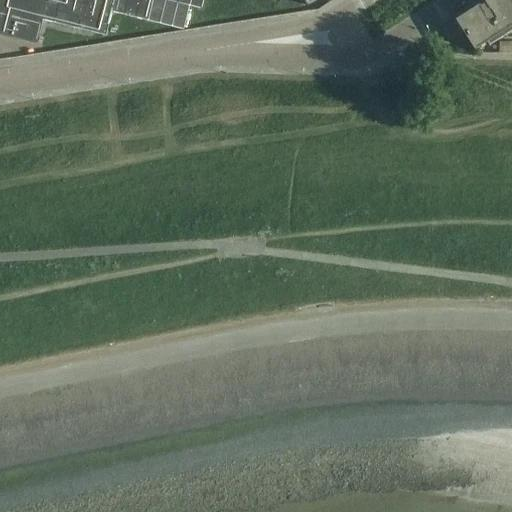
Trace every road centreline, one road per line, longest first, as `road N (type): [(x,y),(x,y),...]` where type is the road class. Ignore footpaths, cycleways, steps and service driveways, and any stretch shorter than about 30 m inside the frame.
road 1 (unclassified): [(212,47),(371,54),(455,0)]
road 2 (unclassified): [(0,85),(212,47)]
road 3 (unclassified): [(360,0),(324,24),(212,47)]
